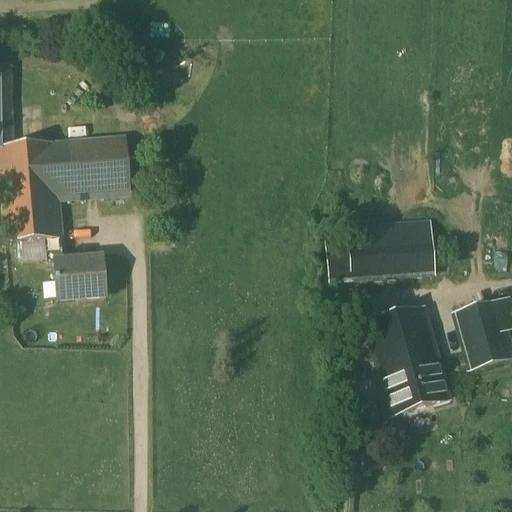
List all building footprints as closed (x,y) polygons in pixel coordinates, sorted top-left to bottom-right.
[(11,70),(0,70),(0,138),(10,139),(11,70)] [(125,141),(0,152),(0,182),(6,247),(44,244),(61,242),(61,243),(58,204),(131,198),(125,141)] [(507,272),(509,214),(498,213),(496,271),(507,272)] [(351,244),(354,285),(435,279),(432,238),(351,244)] [(61,243),(61,242),(44,244),(46,269),(53,268),(53,266),(63,265),(61,243)] [(63,265),(53,266),(53,268),(56,305),(106,301),(102,262),(63,265)] [(511,352),(499,307),(456,319),(469,367),(471,374),(511,363),(511,352)] [(433,357),(421,316),(367,331),(379,371),(433,357)] [(433,357),(379,371),(393,417),(446,403),(438,375),(433,357)]
